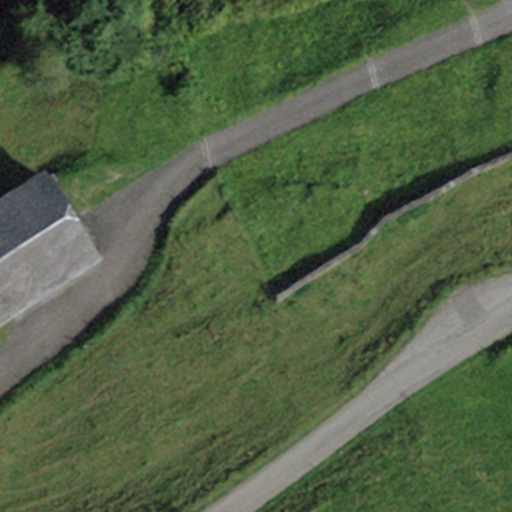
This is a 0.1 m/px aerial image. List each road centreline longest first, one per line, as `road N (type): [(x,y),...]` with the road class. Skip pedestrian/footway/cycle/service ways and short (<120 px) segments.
road 1 (track): [(31,343),(112,281),(159,192),(181,174),(263,124),(481,26),(509,0)]
road 2 (tertiary): [(511,316),(390,390),(229,511)]
